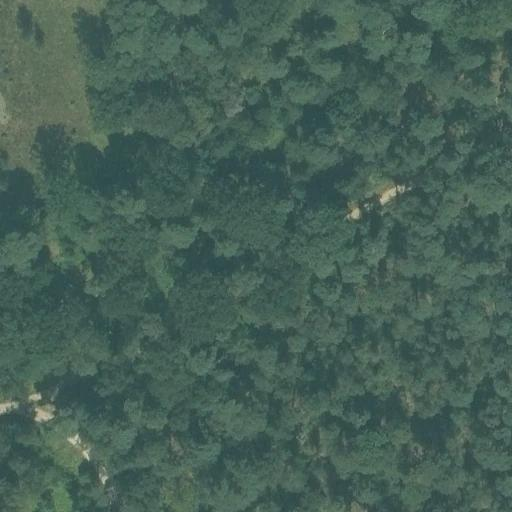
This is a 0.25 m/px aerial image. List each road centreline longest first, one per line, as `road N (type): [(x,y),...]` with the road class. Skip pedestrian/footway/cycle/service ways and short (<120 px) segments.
road 1 (unknown): [(19,399),(204,313),(379,196),(511,121)]
road 2 (track): [(431,0),(327,102),(0,325)]
road 3 (track): [(19,399),(78,446),(127,511)]
